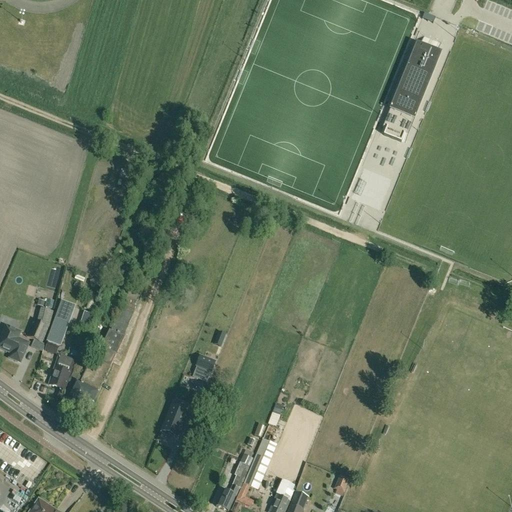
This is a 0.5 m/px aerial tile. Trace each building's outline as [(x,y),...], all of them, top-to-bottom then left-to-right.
[(394,108),(383,136),(400,143),(411,115),(415,117),(439,57),(436,55),(440,45),(422,38),(418,48),(415,47),(391,107),(394,108)] [(368,284),(376,286),(379,277),(370,275),(368,284)] [(137,304),(125,300),(123,305),(135,310),(137,304)] [(124,338),(123,337),(134,311),(125,307),(122,312),(119,311),(110,332),(109,331),(98,354),(104,357),(101,363),(96,361),(92,372),(87,369),(80,384),(76,382),(69,398),(73,400),(73,401),(91,409),(98,393),(110,368),(124,338)] [(86,313),(82,326),(90,329),(94,315),(86,313)] [(33,321),(27,337),(41,343),(48,328),(33,321)] [(17,339),(20,333),(6,327),(0,339),(0,349),(11,354),(9,359),(20,363),(28,344),(17,339)] [(44,350),(55,355),(58,346),(47,342),(44,350)] [(65,391),(71,373),(75,361),(58,356),(48,385),(65,391)] [(200,357),(196,366),(211,373),(215,363),(200,357)] [(172,407),(162,432),(177,438),(187,413),(185,413),(173,408),(172,407)] [(271,425),(279,427),(281,415),(274,414),(271,425)] [(259,438),(263,427),(258,425),(254,436),(259,438)] [(244,485),(255,490),(274,445),(262,440),(244,485)] [(226,441),(222,449),(230,452),(234,445),(226,441)] [(217,463),(222,465),(220,469),(228,472),(232,460),(219,455),(217,463)] [(239,490),(249,467),(240,463),(234,476),(236,477),(229,493),(223,491),(216,507),(227,511),(228,511),(235,497),(236,497),(239,490)] [(337,483),(334,490),(344,494),(350,480),(342,477),(339,484),(337,483)] [(279,489),(276,496),(269,511),(285,511),(293,495),(279,489)] [(295,492),(286,511),(302,511),(308,498),(295,492)] [(56,511),(39,500),(30,511),(56,511)] [(255,509),(256,503),(246,501),(245,507),(255,509)]
